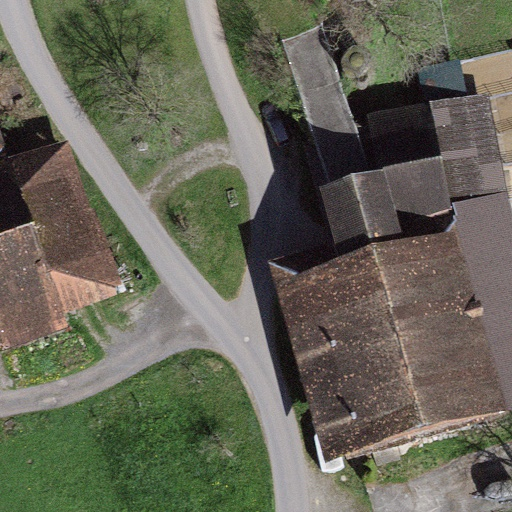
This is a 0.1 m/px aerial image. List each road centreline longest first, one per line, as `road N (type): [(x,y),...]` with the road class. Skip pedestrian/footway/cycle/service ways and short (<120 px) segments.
road 1 (track): [(0,409),(239,342),(260,281),(267,208),(200,0)]
road 2 (unclassified): [(291,511),(279,422),(261,375),(119,195),(56,96),(12,0)]
